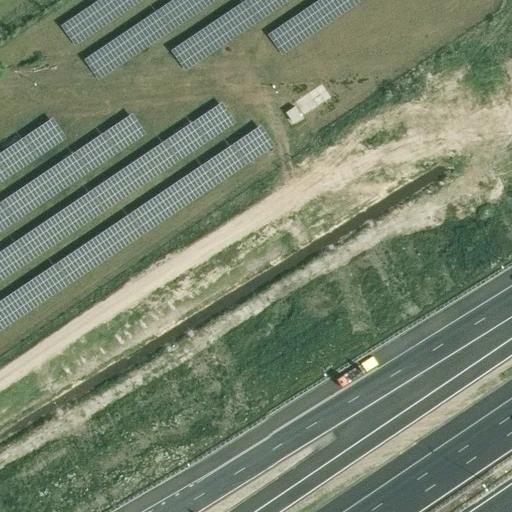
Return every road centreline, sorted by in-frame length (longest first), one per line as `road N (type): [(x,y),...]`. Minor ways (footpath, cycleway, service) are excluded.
road 1 (motorway): [(511,299),(172,511)]
road 2 (motorway): [(511,347),(269,511)]
road 3 (motorway): [(511,423),(380,511)]
